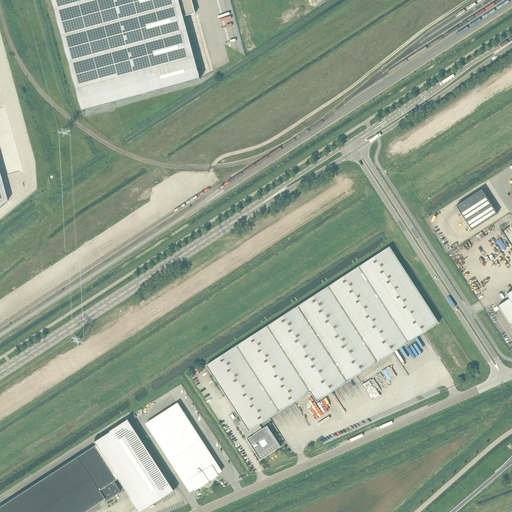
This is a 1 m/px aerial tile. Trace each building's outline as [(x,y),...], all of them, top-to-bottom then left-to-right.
[(51,0),(81,111),(200,79),(183,17),(195,13),(191,0),(51,0)] [(497,214),(481,189),(456,206),(472,230),(497,214)] [(316,402),(439,323),(389,247),(206,365),(243,423),(238,426),(244,435),(244,434),(247,439),(246,439),(250,445),(252,449),(253,449),(260,460),(280,446),(267,426),(262,429),(259,425),(310,392),(316,402)] [(511,290),(506,294),(509,299),(498,306),(511,327),(511,290)] [(177,403),(146,423),(169,460),(185,483),(189,481),(195,490),(204,484),(205,483),(206,484),(207,484),(208,483),(208,482),(209,481),(218,475),(212,466),(216,463),(201,440),(177,403)] [(93,442),(95,445),(0,506),(0,511),(83,511),(104,499),(105,501),(120,491),(113,481),(115,480),(115,479),(117,478),(138,511),(140,511),(173,490),(128,419),(93,442)]
